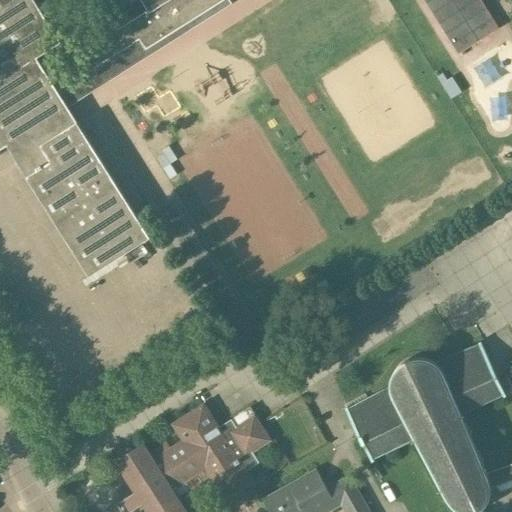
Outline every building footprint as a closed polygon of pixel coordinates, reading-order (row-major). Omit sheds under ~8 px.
[(61,43),(34,0),(0,0),(0,79),(1,80),(0,80),(0,149),(7,145),(90,276),(150,237),(58,91),(57,91),(47,74),(47,73),(37,58),(61,43)] [(142,0),(148,10),(47,74),(57,91),(58,91),(140,40),(146,49),(224,0),(142,0)] [(427,0),(459,53),(501,28),(484,0),(427,0)] [(479,344),(435,363),(422,359),(408,361),(395,371),(392,387),(349,409),(348,407),(346,409),(363,444),(364,444),(373,462),(375,461),(374,459),(415,439),(444,494),(449,502),(453,507),(458,511),(460,511),(478,511),(481,511),(485,507),(487,505),(489,502),(491,496),(491,488),(511,480),(511,463),(488,473),(485,465),(484,456),(476,446),(473,439),(472,428),(465,419),(463,414),(503,395),(504,397),(507,396),(505,393),(511,389),(511,386),(511,385),(508,379),(501,383),(481,343),(479,344)] [(218,428),(204,405),(174,424),(191,450),(177,459),(160,470),(150,453),(144,444),(116,461),(117,463),(118,462),(131,483),(131,485),(132,484),(149,511),(187,511),(178,498),(178,497),(177,498),(171,489),(206,467),(212,476),(211,476),(212,477),(226,498),(225,498),(226,499),(253,482),(247,471),(238,459),(218,428)] [(255,414),(237,426),(232,419),(218,428),(238,459),(247,471),(260,463),(254,452),(272,440),(255,414)] [(167,442),(150,453),(160,470),(177,459),(167,442)] [(206,467),(171,489),(177,498),(178,497),(178,498),(211,476),(212,476),(206,467)] [(345,511),(368,511),(348,476),(326,489),(316,470),(263,500),(269,511),(328,511),(341,505),(345,511)]
